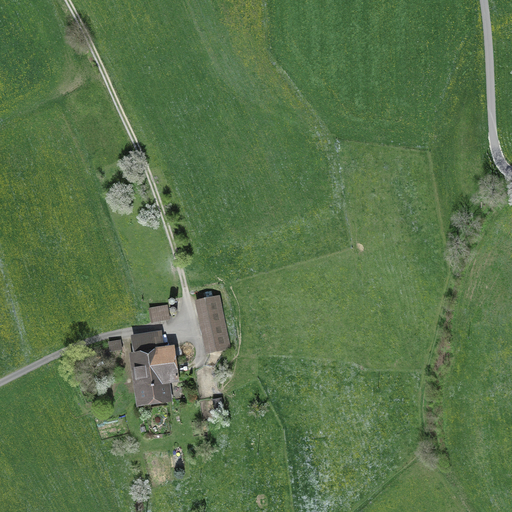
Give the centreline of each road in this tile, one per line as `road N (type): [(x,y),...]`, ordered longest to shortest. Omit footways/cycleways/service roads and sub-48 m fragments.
road 1 (track): [(352,511),(416,460),(424,378),(445,294),(473,226),(511,178)]
road 2 (track): [(67,0),(136,144),(184,287)]
road 3 (residential): [(511,174),(496,154),(483,0)]
